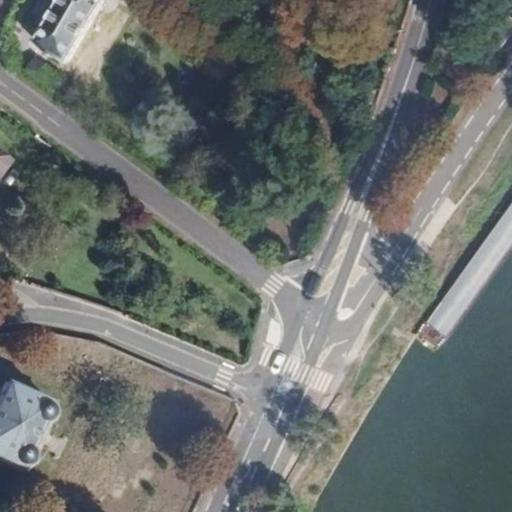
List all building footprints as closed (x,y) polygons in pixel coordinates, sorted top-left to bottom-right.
[(63,0),(38,42),(70,61),(97,16),(106,0),(63,0)] [(200,125),(232,84),(191,52),(159,93),(200,125)] [(0,153),(0,173),(10,161),(0,153)] [(328,163),(319,184),(333,190),(343,169),(328,163)] [(2,393),(0,396),(0,479),(15,486),(29,485),(35,473),(29,464),(39,442),(51,438),(57,425),(48,415),(2,393)]
